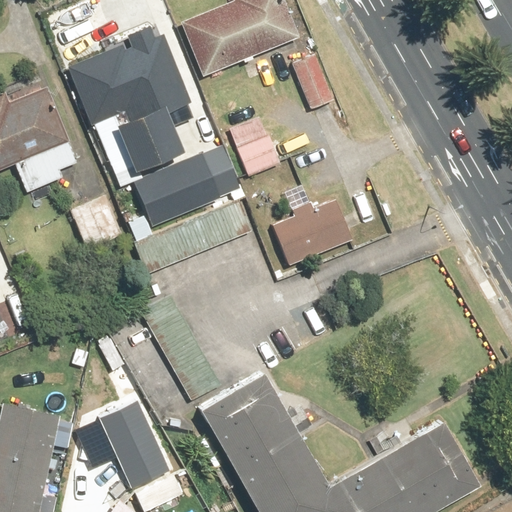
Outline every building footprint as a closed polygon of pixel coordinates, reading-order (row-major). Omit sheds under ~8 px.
[(220,0),(174,20),(199,77),(294,36),(278,0),(220,0)] [(145,23),(125,32),(127,37),(59,64),(84,126),(89,124),(106,165),(120,159),(126,172),(178,151),(163,114),(189,103),(160,33),(151,37),(145,23)] [(313,52),(288,62),(306,109),(331,99),(313,52)] [(58,167),(71,162),(63,142),(67,140),(43,82),(7,96),(4,90),(0,91),(0,167),(10,163),(22,192),(61,176),(58,167)] [(258,116),(225,128),(244,176),(276,164),(258,116)] [(198,153),(127,179),(145,226),(215,200),(198,153)] [(103,192),(66,207),(82,247),(119,231),(103,192)] [(289,214),(267,223),(284,266),(349,239),(331,196),(307,206),(304,200),(287,207),(289,214)] [(235,197),(129,241),(142,273),(249,229),(235,197)] [(168,294),(138,310),(186,400),(216,384),(168,294)] [(373,455),(323,484),(257,368),(190,407),(250,511),(422,511),(475,482),(438,418),(412,433),(403,417),(363,439),(373,455)] [(93,418),(138,511),(180,492),(169,468),(184,461),(166,424),(151,431),(136,400),(141,397),(131,376),(98,392),(107,411),(93,418)] [(36,511),(58,416),(0,403),(0,511),(36,511)] [(129,511),(110,498),(99,511),(129,511)]
